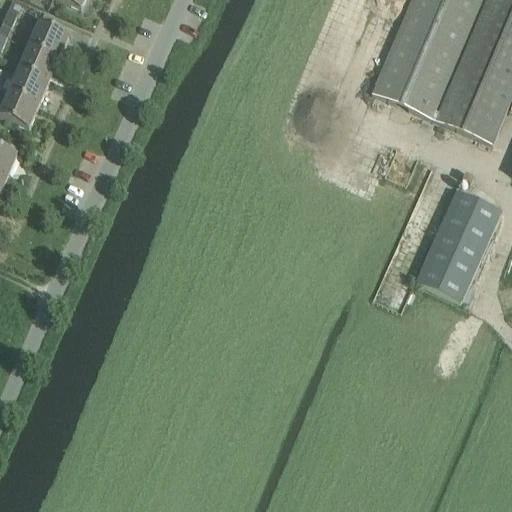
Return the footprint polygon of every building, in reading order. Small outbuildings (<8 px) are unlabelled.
[(85,0),(52,0),(81,12),(85,0)] [(491,149),(511,102),(511,0),(416,0),(373,97),(431,123),(485,0),(491,0),(436,125),(491,149)] [(9,15),(3,29),(12,34),(18,19),(9,15)] [(30,51),(59,63),(69,40),(40,27),(30,51)] [(8,42),(0,38),(0,55),(2,57),(8,42)] [(59,63),(30,51),(20,73),(50,85),(59,63)] [(50,85),(20,73),(11,96),(40,108),(50,85)] [(40,108),(11,96),(1,120),(30,132),(40,108)] [(273,97),(267,115),(303,128),(309,110),(273,97)] [(0,182),(8,185),(17,162),(0,154),(0,182)] [(356,171),(351,182),(369,191),(373,182),(385,187),(392,172),(384,168),(378,181),(356,171)] [(456,197),(415,289),(460,309),(501,218),(456,197)]
